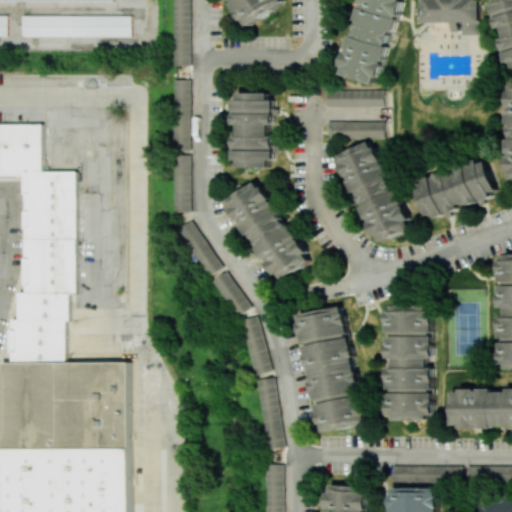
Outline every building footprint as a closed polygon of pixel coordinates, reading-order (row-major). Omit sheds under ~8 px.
[(175,0),(191,0),(191,65),(175,65),(175,0)] [(235,0),(236,1),(234,3),(238,10),(237,11),(244,21),(246,19),(250,26),(285,1),(284,0),(235,0)] [(361,0),(361,3),(363,3),(362,7),(360,7),(356,19),(359,20),(355,35),(351,34),(347,48),(349,48),(348,52),(346,51),(342,65),(345,66),(343,73),(375,82),(377,76),(380,77),(384,65),(381,64),(383,60),(385,61),(389,46),(386,45),(390,32),(394,34),(398,20),(395,19),(396,16),(399,17),(404,0),(361,0)] [(426,0),(426,21),(455,21),(455,31),(462,31),(462,22),(465,21),(465,35),(483,35),(482,0),(426,0)] [(498,0),(511,0),(511,61),(509,62),(507,53),(508,53),(507,49),(506,49),(504,39),(508,38),(505,26),(500,27),(497,16),(498,16),(498,13),(496,14),(494,3),(499,2),(498,0)] [(0,14),(9,14),(9,35),(0,35),(0,14)] [(24,15),(132,14),(132,35),(24,36),(24,15)] [(175,79),(192,79),(192,150),(175,150),(175,79)] [(387,106),(329,106),(329,90),(386,90),(387,106)] [(240,92),(271,92),(271,99),(275,99),(275,108),(280,108),(280,115),(276,115),(276,124),(271,124),(271,135),(275,135),(275,144),(280,144),(280,151),(275,151),(275,159),(270,159),(270,166),(240,167),(240,159),(235,160),(235,150),(237,150),(237,146),(236,146),(236,136),(241,136),(241,124),(235,124),(235,112),(236,112),(236,109),(235,109),(235,99),(240,99),(240,92)] [(386,137),(329,137),(329,121),(386,121),(386,137)] [(133,511),(134,362),(69,361),(70,320),(73,320),(73,293),(79,293),(80,171),(45,171),(46,124),(0,123),(0,175),(28,176),(28,292),(22,292),(21,319),(15,319),(15,362),(6,362),(6,373),(0,372),(0,436),(5,437),(4,511),(133,511)] [(343,155),(346,162),(344,163),(350,176),(351,175),(353,179),(351,180),(357,192),(359,191),(366,205),(363,207),(369,219),(371,218),(372,222),(370,222),(377,236),(380,234),(383,241),(413,227),(410,221),(413,219),(408,208),(405,209),(403,205),(406,204),(400,190),(396,192),(391,179),(395,178),(388,164),(386,166),(385,163),(387,162),(379,146),(376,147),(373,141),(343,155)] [(191,154),(191,211),(175,211),(175,154),(191,154)] [(429,216),(436,213),(437,218),(446,214),(447,218),(453,215),(452,212),(461,209),(459,204),(469,201),(471,204),(480,201),(482,205),(487,203),(486,200),(495,197),(493,192),(500,189),(489,160),(483,163),(481,158),(471,161),(472,164),(469,165),(468,162),(457,166),(458,171),(448,174),(447,170),(438,174),(437,170),(431,172),(432,176),(423,179),(424,183),(417,186),(429,216)] [(312,260),(307,254),(310,252),(301,238),(299,239),(298,237),(299,236),(291,225),(288,227),(279,213),(282,211),(275,200),(273,202),(270,198),(272,197),(265,186),(262,187),(258,181),(231,199),(235,205),(231,207),(239,219),(242,217),(244,220),(242,222),(249,234),(253,231),(261,244),(257,246),(265,258),(267,257),(269,260),(267,261),(276,275),(279,273),(283,279),(312,260)] [(191,220),(225,267),(211,277),(177,230),(191,220)] [(511,254),(508,254),(508,260),(503,260),(503,307),(508,307),(508,317),(503,317),(503,363),(509,363),(509,369),(511,369),(511,254)] [(227,270),(213,280),(238,316),(252,306),(227,270)] [(430,304),(395,305),(395,310),(390,310),(390,357),(396,357),(396,367),(390,367),(391,414),(396,414),(396,419),(430,419),(430,413),(436,413),(435,366),(430,366),(430,357),(435,357),(434,310),(430,310),(430,304)] [(301,314),(302,322),(301,322),(303,333),(304,333),(305,341),(309,340),(310,345),(306,345),(308,354),(307,354),(309,365),(311,365),(314,380),(312,380),(314,392),(316,392),(317,400),(321,399),(321,403),(318,404),(320,412),(318,412),(321,424),(323,423),(324,431),(367,422),(365,414),(368,414),(365,403),(364,403),(363,395),(359,396),(358,391),(362,390),(360,383),(362,382),(359,370),(357,371),(354,356),(356,356),(354,345),(352,345),(351,336),(347,337),(347,333),(350,332),(349,325),(350,324),(348,312),(345,313),(344,305),(301,314)] [(258,315),(274,370),(258,374),(242,320),(258,315)] [(259,379),(275,377),(287,446),(270,448),(259,379)] [(511,388),(510,388),(510,392),(494,392),(494,388),(480,388),(480,390),(476,390),(476,388),(462,388),(462,391),(455,391),(454,424),(462,424),(461,428),(476,428),(476,424),(480,425),(480,428),(494,428),(494,424),(508,424),(508,428),(511,428),(511,388)] [(269,511),(269,464),(285,464),(285,511),(269,511)] [(393,465),(393,481),(464,481),(464,465),(393,465)] [(468,465),(511,465),(511,481),(468,481),(468,465)] [(332,483),(332,491),(328,491),(327,507),(329,507),(329,510),(328,510),(327,511),(365,511),(365,509),(369,509),(370,493),(366,493),(366,485),(332,483)] [(395,487),(395,495),(393,495),(393,507),(394,507),(394,511),(439,511),(439,507),(441,507),(441,495),(438,495),(438,487),(395,487)]
